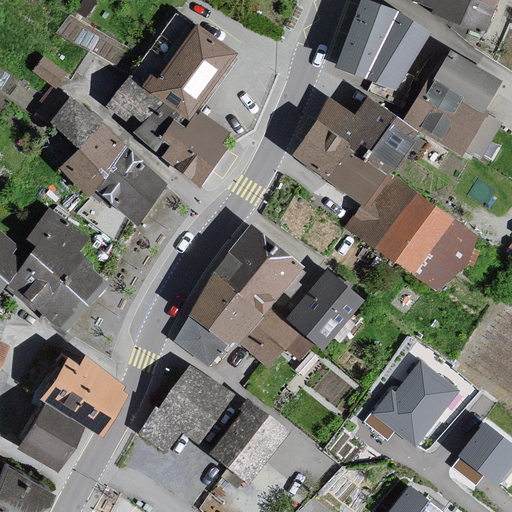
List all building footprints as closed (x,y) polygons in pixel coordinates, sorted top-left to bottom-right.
[(432,32),(368,0),(360,0),(336,67),(396,90),(432,32)] [(383,0),(473,46),(491,0),(383,0)] [(233,47),(195,19),(147,83),(186,110),(233,47)] [(502,81),(447,47),(403,120),(419,131),(462,156),(466,150),(481,159),(502,123),(486,112),(502,81)] [(43,55),(35,70),(60,83),(68,68),(43,55)] [(356,115),(330,97),(292,156),(360,205),(345,227),(440,292),(466,266),(479,236),(391,173),(419,131),(403,120),(368,97),(356,115)] [(116,150),(61,101),(39,127),(62,153),(50,168),(85,196),(116,150)] [(224,140),(190,117),(171,133),(160,127),(148,137),(155,145),(151,158),(189,189),(201,189),(225,155),(224,140)] [(133,229),(157,188),(116,150),(85,196),(133,229)] [(63,331),(104,277),(74,254),(86,239),(51,213),(31,239),(39,245),(6,287),(63,331)] [(238,227),(175,319),(217,354),(290,271),(238,227)] [(10,251),(0,237),(0,291),(17,267),(4,259),(10,251)] [(353,303),(312,275),(273,321),(311,356),(353,303)] [(0,338),(0,358),(8,343),(0,338)] [(111,384),(72,352),(64,360),(54,354),(24,398),(31,402),(73,424),(84,430),(111,384)] [(390,387),(364,421),(386,438),(393,429),(413,445),(458,388),(420,358),(394,390),(390,387)] [(224,399),(190,364),(161,405),(154,405),(139,433),(173,464),(224,399)] [(31,402),(9,436),(51,458),(73,424),(31,402)] [(286,430),(251,404),(213,454),(249,480),(286,430)] [(511,456),(511,441),(482,418),(456,452),(459,455),(451,465),(475,484),(483,474),(493,481),(511,456)] [(0,457),(0,511),(30,511),(46,480),(0,457)] [(407,481),(384,511),(443,511),(445,510),(407,481)]
